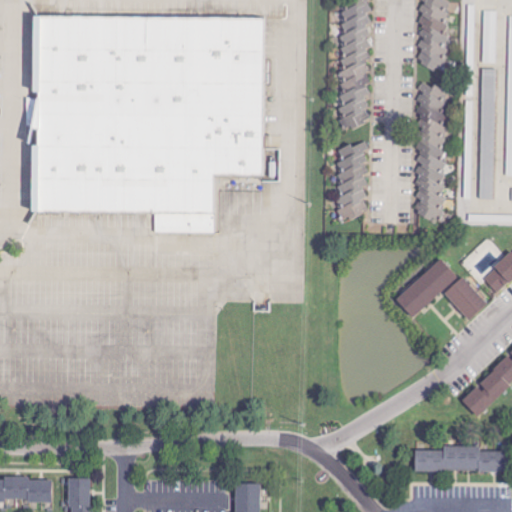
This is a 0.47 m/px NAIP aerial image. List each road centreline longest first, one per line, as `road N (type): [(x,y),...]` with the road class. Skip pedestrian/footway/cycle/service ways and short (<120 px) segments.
road 1 (residential): [(0,447),(289,441),(330,464),(375,511)]
road 2 (residential): [(511,313),(452,369),(314,452)]
road 3 (residential): [(395,0),(392,223)]
